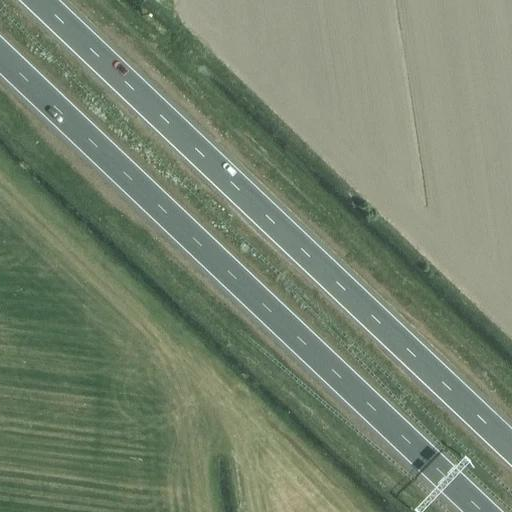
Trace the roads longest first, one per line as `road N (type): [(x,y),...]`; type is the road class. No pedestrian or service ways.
road 1 (trunk): [(0,53),(481,511)]
road 2 (trunk): [(511,446),(40,0)]
